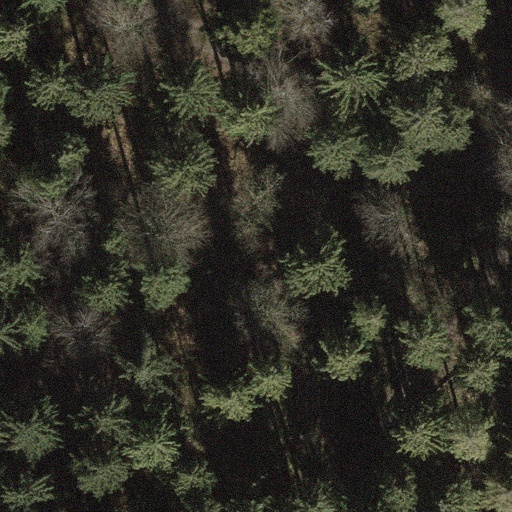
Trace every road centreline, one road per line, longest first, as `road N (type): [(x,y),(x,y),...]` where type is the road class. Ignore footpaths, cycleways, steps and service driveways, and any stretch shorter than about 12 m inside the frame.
road 1 (track): [(116,0),(511,180)]
road 2 (track): [(511,267),(331,511)]
